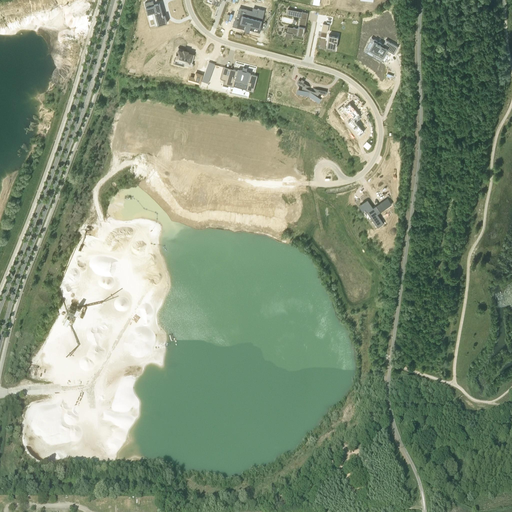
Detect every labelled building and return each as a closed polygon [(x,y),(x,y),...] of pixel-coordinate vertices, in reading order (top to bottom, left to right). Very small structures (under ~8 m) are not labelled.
[(154,1),(145,3),(148,14),(156,12),(158,18),(156,19),(157,25),(168,23),(166,16),(164,17),(160,3),(155,4),(154,1)] [(239,12),(237,20),(239,21),(238,25),(246,27),(246,28),(260,32),(262,25),(261,24),(265,11),(259,9),(257,16),(252,15),(253,13),(249,12),(248,14),(239,12)] [(286,32),(285,33),(286,33),(286,36),(291,37),(290,38),(292,38),(293,34),(303,36),(307,18),(300,17),(298,28),(288,26),(287,32),(286,32)] [(329,35),(326,47),(336,49),(338,37),(329,35)] [(375,40),(369,49),(374,52),(373,52),(377,55),(375,57),(381,61),(387,50),(394,54),(398,47),(386,40),(383,45),(375,40)] [(177,54),(176,58),(185,61),(184,64),(192,67),(193,63),(192,63),(195,54),(188,52),(188,51),(184,50),(184,48),(178,47),(177,52),(176,52),(176,54),(177,54)] [(202,81),(208,83),(215,64),(209,62),(202,81)] [(223,66),(220,75),(224,76),(222,83),(232,86),(232,85),(244,88),(244,89),(251,91),(256,75),(249,73),(249,72),(236,68),(236,70),(223,66)] [(201,82),(205,70),(198,68),(194,80),(195,80),(201,82)] [(299,89),(299,93),(308,95),(316,100),(319,96),(317,95),(318,92),(325,94),(326,90),(313,87),(312,90),(309,89),(310,86),(304,82),(302,85),(302,86),(302,89),(299,89)] [(388,199),(381,203),(386,210),(392,205),(388,199)] [(368,201),(360,207),(364,213),(367,211),(379,229),(385,224),(378,214),(381,212),(377,207),(374,209),(368,201)]
